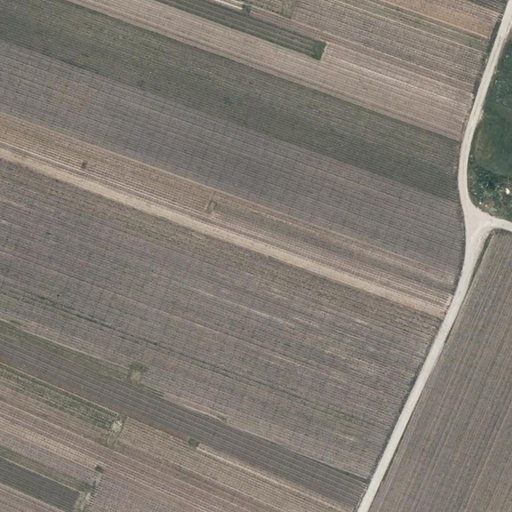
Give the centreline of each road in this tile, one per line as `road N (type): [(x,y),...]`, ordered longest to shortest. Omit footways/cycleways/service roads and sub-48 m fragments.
road 1 (track): [(469,217),(472,251),(462,288),(362,511)]
road 2 (track): [(511,234),(469,217),(457,154),(510,0)]
